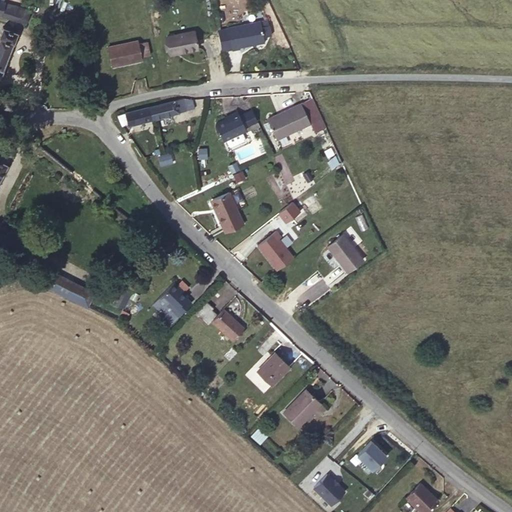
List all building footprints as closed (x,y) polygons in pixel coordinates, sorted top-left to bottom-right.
[(1,16),(3,16),(6,17),(13,19),(17,8),(5,4),(1,16)] [(268,20),(260,22),(263,37),(271,35),(268,20)] [(263,37),(260,22),(228,28),(232,50),(240,49),(239,47),(265,42),(263,37)] [(18,33),(2,27),(0,32),(0,77),(3,70),(2,70),(12,44),(13,44),(18,33)] [(197,49),(194,31),(167,35),(171,54),(197,49)] [(139,39),(109,45),(113,64),(143,58),(142,55),(151,54),(148,40),(139,42),(139,39)] [(312,98),(280,112),(281,114),(267,121),(276,139),(310,123),(314,132),(325,127),(312,98)] [(183,99),(125,113),(128,125),(186,111),(183,99)] [(242,131),(246,129),(245,127),(240,115),(236,109),(237,111),(230,114),(231,116),(215,123),(219,131),(218,132),(219,132),(223,140),(225,139),(228,146),(231,146),(244,140),(245,138),(242,131)] [(257,121),(252,110),(240,115),(245,127),(257,121)] [(281,114),(280,112),(266,119),(267,121),(281,114)] [(0,150),(0,182),(13,158),(0,150)] [(161,163),(174,161),(172,152),(160,154),(161,163)] [(235,162),(229,165),(231,172),(238,169),(235,162)] [(227,191),(211,198),(216,209),(214,211),(223,231),(242,223),(227,191)] [(292,202),(278,213),(286,222),(300,212),(292,202)] [(277,270),(293,257),(279,239),(282,236),(276,230),(257,245),(277,270)] [(342,234),(327,246),(348,271),(362,259),(342,234)] [(147,265),(158,250),(146,241),(136,257),(147,265)] [(28,284),(83,312),(89,301),(34,272),(28,284)] [(181,278),(176,284),(183,291),(188,286),(181,278)] [(161,295),(180,314),(180,315),(191,305),(184,299),(187,295),(183,291),(176,284),(174,282),(161,295)] [(116,312),(127,295),(117,288),(106,306),(116,312)] [(180,314),(161,295),(154,303),(161,311),(167,316),(172,322),(180,314)] [(167,316),(161,311),(156,316),(161,321),(167,316)] [(224,313),(213,324),(230,342),(242,330),(224,313)] [(275,358),(259,375),(273,389),(289,372),(275,358)] [(307,391),(285,415),(302,430),(315,415),(312,412),(320,403),(307,391)] [(260,444),(268,434),(258,426),(250,435),(260,444)] [(369,437),(354,450),(369,466),(383,452),(369,437)] [(330,476),(323,469),(310,481),(327,500),(341,487),(334,479),(330,476)] [(413,480),(399,495),(417,511),(432,497),(413,480)]
